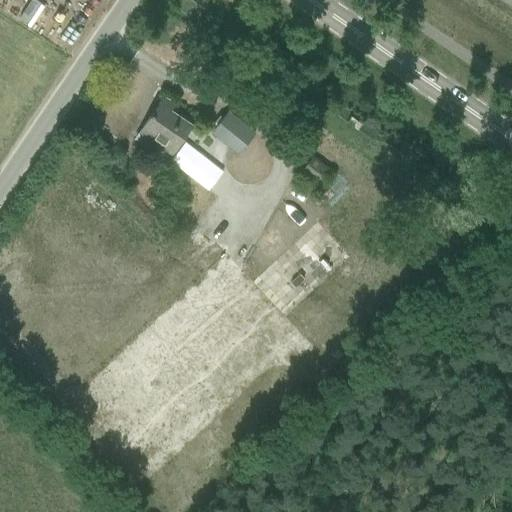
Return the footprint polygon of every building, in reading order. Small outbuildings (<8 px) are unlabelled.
[(151,113),(143,129),(164,143),(161,147),(173,154),(192,124),(170,110),(174,103),(162,96),(152,114),(151,113)] [(239,153),(253,134),(254,132),(225,110),(210,130),(239,153)] [(362,123),(351,115),(347,121),(357,129),(362,123)] [(210,189),(224,170),(186,140),(171,160),(210,189)] [(333,171),(320,162),(313,156),(302,171),(321,186),(333,171)] [(350,255),(301,203),(235,266),(283,317),(350,255)]
